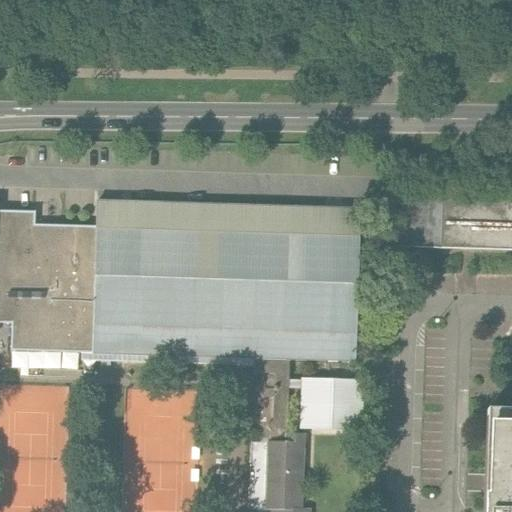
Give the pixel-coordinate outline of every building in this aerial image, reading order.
[(511,199),(391,196),(389,249),(511,252),(511,199)] [(359,210),(99,202),(99,226),(96,355),(93,361),(355,368),(359,210)] [(96,355),(99,226),(35,224),(36,211),(0,210),(0,319),(16,320),(16,353),(96,355)] [(364,381),(299,380),(298,430),(307,431),(362,432),(364,381)] [(511,511),(511,427),(478,426),(475,511),(511,511)] [(284,443),(251,442),(248,511),(311,511),(312,508),(304,508),(307,431),(298,430),(285,430),(284,443)]
